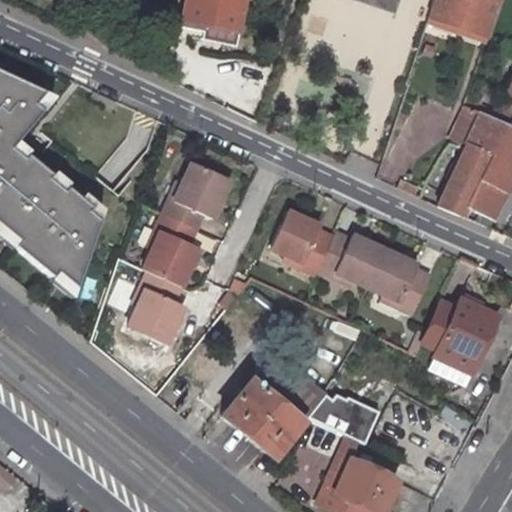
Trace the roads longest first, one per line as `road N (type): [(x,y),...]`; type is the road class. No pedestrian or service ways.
road 1 (unclassified): [(0,29),(511,261)]
road 2 (primary): [(258,511),(0,306)]
road 3 (primary): [(0,417),(117,511)]
